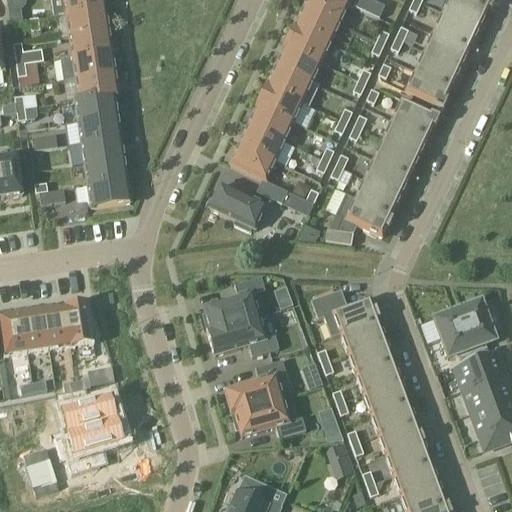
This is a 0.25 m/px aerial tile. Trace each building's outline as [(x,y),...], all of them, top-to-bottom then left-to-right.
[(50,0),(54,20),(57,20),(104,13),(101,0),(50,0)] [(338,29),(348,8),(330,0),(308,0),(303,12),(338,29)] [(385,11),(362,0),(358,0),(353,11),(379,23),(385,11)] [(478,34),(488,14),(456,0),(451,0),(444,18),(478,34)] [(456,0),(488,14),(488,13),(490,14),(495,3),(493,2),(494,0),(456,0)] [(413,3),(408,14),(416,18),(421,7),(413,3)] [(303,12),(294,31),(293,30),(293,31),(329,48),(338,29),(303,12)] [(107,34),(104,13),(57,20),(60,41),(107,34)] [(20,14),(8,16),(10,26),(21,24),(20,14)] [(469,54),(478,34),(444,18),(434,37),(469,54)] [(29,24),(31,36),(39,35),(37,23),(29,24)] [(293,31),(283,51),(320,68),(329,48),(293,31)] [(402,46),(407,35),(400,31),(395,42),(402,46)] [(107,34),(68,40),(68,41),(71,61),(110,55),(107,34)] [(383,50),(388,39),(380,35),(375,46),(383,50)] [(460,73),(469,54),(434,37),(425,57),(460,73)] [(395,42),(390,53),(397,57),(402,46),(395,42)] [(375,46),(370,57),(378,60),(383,50),(375,46)] [(283,51),(284,52),(275,71),(311,87),(320,68),(283,51)] [(71,61),(61,63),(64,84),(74,83),(113,77),(110,55),(71,61)] [(22,57),(14,58),(16,70),(24,68),(22,57)] [(451,93),(460,73),(425,57),(416,76),(451,93)] [(24,68),(16,70),(17,82),(25,80),(26,80),(24,68)] [(390,72),(382,69),(377,79),(385,83),(390,72)] [(266,89),(266,90),(302,107),(301,108),(308,111),(318,90),(311,87),(275,71),(266,89)] [(364,89),(370,78),(362,74),(357,85),(364,89)] [(416,76),(407,97),(433,109),(432,110),(443,115),(447,104),(446,104),(451,93),(416,76)] [(117,98),(113,77),(74,83),(78,104),(74,104),(74,105),(117,98)] [(357,85),(352,96),(359,99),(364,89),(357,85)] [(292,126),(301,108),(302,107),(266,90),(266,89),(265,89),(265,90),(256,109),(292,126)] [(378,98),(370,94),(365,105),(373,108),(378,98)] [(116,121),(113,100),(117,99),(117,98),(74,105),(77,126),(116,121)] [(21,101),(14,102),(16,113),(24,112),(22,100),(21,101)] [(428,142),(433,131),(434,132),(439,122),(416,111),(416,112),(402,106),(393,126),(428,142)] [(14,107),(1,109),(3,119),(16,117),(14,107)] [(283,146),(292,126),(256,109),(255,110),(256,111),(248,129),(283,146)] [(24,112),(16,113),(17,125),(25,124),(35,123),(37,119),(35,111),(24,112)] [(346,128),(351,117),(344,113),(338,124),(346,128)] [(361,135),(366,124),(358,120),(353,131),(361,135)] [(119,142),(116,121),(77,126),(80,148),(119,142)] [(338,124),(333,135),(341,139),(346,128),(338,124)] [(418,162),(428,142),(393,126),(384,145),(418,162)] [(274,165),(283,146),(248,129),(238,149),(274,165)] [(353,131),(348,142),(356,145),(361,135),(353,131)] [(35,143),(31,143),(33,154),(56,151),(55,140),(46,141),(35,143)] [(122,163),(119,142),(80,148),(83,169),(122,163)] [(409,181),(418,162),(384,145),(374,165),(409,181)] [(238,149),(229,169),(261,184),(264,186),(274,165),(238,149)] [(328,167),(333,157),(333,156),(325,152),(320,163),(328,167)] [(36,155),(28,156),(30,168),(38,167),(38,166),(36,155)] [(342,174),(347,163),(340,159),(335,170),(342,174)] [(16,160),(0,162),(0,202),(22,199),(16,160)] [(125,185),(122,163),(83,169),(86,190),(125,185)] [(320,163),(315,174),(323,178),(328,167),(320,163)] [(400,201),(409,181),(374,165),(365,184),(400,201)] [(335,170),(330,181),(337,185),(342,174),(335,170)] [(286,196),(264,186),(261,184),(255,197),(281,209),(286,196)] [(391,220),(400,201),(365,184),(356,204),(391,220)] [(86,190),(90,213),(129,207),(125,185),(86,190)] [(45,188),(34,189),(35,197),(47,196),(45,188)] [(264,211),(219,189),(208,213),(235,225),(233,229),(248,236),(250,232),(254,234),(264,211)] [(55,195),(39,198),(40,209),(64,206),(62,194),(55,195)] [(318,198),(310,194),(305,205),(312,208),(318,198)] [(352,238),(356,229),(359,230),(358,231),(372,237),(381,242),(385,232),(387,233),(392,222),(390,221),(391,220),(356,204),(345,199),(336,220),(340,222),(334,235),(352,238)] [(326,234),(324,246),(350,250),(352,238),(334,235),(326,234)] [(202,319),(206,335),(207,336),(258,321),(251,298),(264,294),(260,282),(233,289),(236,301),(202,311),(204,319),(202,319)] [(340,338),(377,324),(377,323),(379,323),(374,311),(373,312),(369,302),(346,311),(340,294),(310,305),(317,324),(323,322),(330,342),(340,338)] [(456,314),(474,363),(488,358),(484,349),(495,345),(480,305),(456,314)] [(87,308),(63,311),(63,312),(64,312),(70,351),(69,351),(93,348),(87,308)] [(63,312),(42,315),(48,354),(69,351),(70,351),(64,312),(63,312)] [(456,314),(432,323),(447,363),(457,359),(460,368),(474,363),(456,314)] [(42,315),(21,318),(27,357),(48,354),(42,315)] [(21,318),(0,321),(0,339),(3,361),(27,357),(21,318)] [(264,343),(258,321),(207,336),(206,335),(213,360),(247,350),(251,361),(278,353),(274,340),(264,343)] [(377,324),(340,338),(347,359),(385,345),(377,324)] [(392,365),(385,345),(347,359),(354,379),(392,365)] [(328,366),(324,354),(316,357),(321,368),(328,366)] [(504,380),(500,370),(501,369),(496,356),(496,355),(488,358),(474,363),(460,368),(452,371),(452,372),(453,372),(461,395),(504,380)] [(230,419),(231,419),(231,418),(281,403),(275,381),(285,378),(281,365),(254,373),(257,384),(223,394),(230,419)] [(400,385),(392,365),(354,379),(362,399),(400,385)] [(321,368),(325,380),(333,377),(328,366),(321,368)] [(310,367),(299,372),(306,393),(318,388),(310,367)] [(511,403),(511,398),(509,389),(507,390),(504,380),(461,395),(470,419),(511,403)] [(87,383),(75,385),(77,395),(89,393),(87,383)] [(44,385),(31,387),(33,397),(46,395),(44,385)] [(75,385),(62,388),(64,398),(77,395),(75,385)] [(407,405),(400,385),(362,399),(369,419),(407,405)] [(31,387),(19,390),(21,400),(33,397),(31,387)] [(343,406),(339,395),(331,398),(336,409),(343,406)] [(65,436),(115,422),(114,418),(116,417),(113,405),(110,406),(109,400),(82,408),(79,396),(54,400),(65,436)] [(231,418),(231,419),(235,434),(238,434),(240,441),(274,431),(278,443),(305,435),(301,422),(288,426),(281,403),(231,418)] [(500,449),(509,445),(505,433),(511,430),(511,403),(470,419),(479,443),(488,440),(495,437),(500,449)] [(415,426),(407,405),(369,419),(377,440),(415,426)] [(336,409),(340,420),(348,417),(343,406),(336,409)] [(117,429),(115,422),(65,436),(52,440),(59,465),(65,463),(69,476),(99,466),(96,454),(122,446),(120,440),(123,440),(120,428),(117,429)] [(424,445),(420,436),(419,437),(415,426),(377,440),(384,460),(424,445)] [(337,432),(323,436),(326,446),(342,445),(337,432)] [(358,447),(354,435),(346,438),(351,449),(358,447)] [(495,437),(488,440),(492,452),(500,449),(495,437)] [(479,443),(484,455),(492,452),(488,440),(479,443)] [(430,466),(423,447),(424,447),(424,445),(384,460),(392,480),(430,466)] [(351,449),(355,461),(363,458),(358,447),(351,449)] [(342,449),(325,455),(329,464),(345,458),(342,449)] [(230,463),(226,472),(236,476),(240,467),(230,463)] [(437,487),(430,466),(392,480),(399,500),(437,487)] [(373,487),(369,476),(361,479),(366,490),(373,487)] [(366,490),(370,501),(378,498),(373,487),(366,490)] [(430,511),(445,507),(437,487),(399,500),(403,511),(430,511)] [(237,495),(229,511),(280,511),(281,511),(267,505),(265,508),(237,495)] [(361,496),(351,499),(355,511),(357,511),(366,509),(361,496)]
